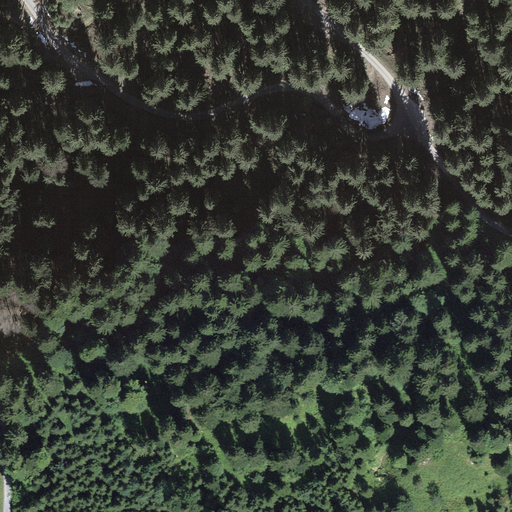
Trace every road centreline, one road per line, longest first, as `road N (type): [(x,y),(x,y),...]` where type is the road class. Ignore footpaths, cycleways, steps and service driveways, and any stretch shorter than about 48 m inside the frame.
road 1 (unclassified): [(303,0),(391,93),(402,115),(399,129),(382,138),(359,136),(297,88),(273,85),(175,118),(138,106),(72,56),(25,0)]
road 2 (track): [(399,129),(414,131),(511,233)]
